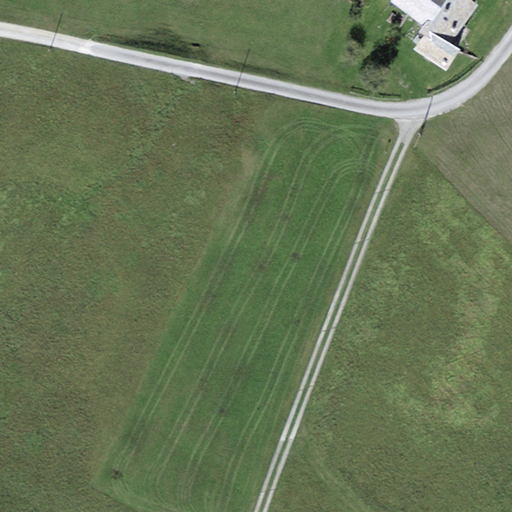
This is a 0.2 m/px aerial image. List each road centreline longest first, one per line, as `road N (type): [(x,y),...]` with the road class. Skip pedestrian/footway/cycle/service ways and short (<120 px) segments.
road 1 (track): [(511,39),(468,89),(417,109),(0,28)]
road 2 (track): [(265,511),(417,109)]
